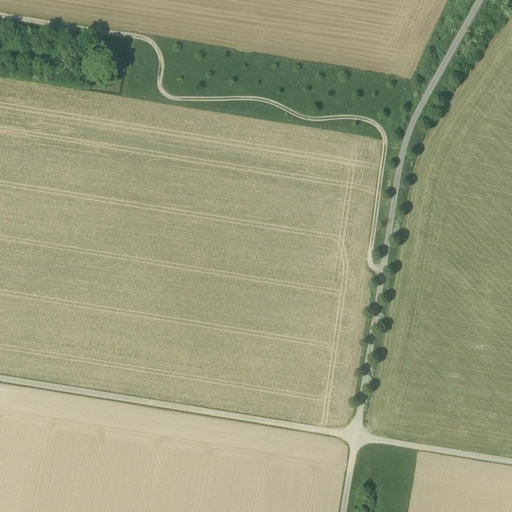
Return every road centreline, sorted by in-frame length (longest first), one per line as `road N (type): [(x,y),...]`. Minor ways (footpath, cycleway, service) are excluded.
road 1 (track): [(483,0),(403,154),(345,511)]
road 2 (track): [(511,463),(0,380)]
road 3 (track): [(0,13),(148,38)]
